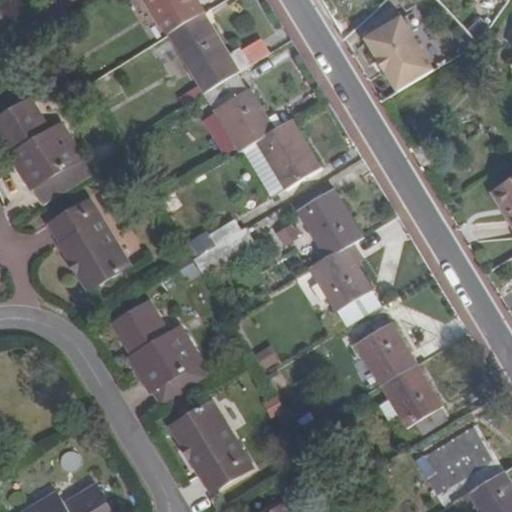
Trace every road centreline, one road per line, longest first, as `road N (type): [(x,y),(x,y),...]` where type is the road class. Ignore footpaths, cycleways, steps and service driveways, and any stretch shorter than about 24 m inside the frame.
road 1 (tertiary): [(295,0),(511,359)]
road 2 (residential): [(22,318),(74,340),(179,511)]
